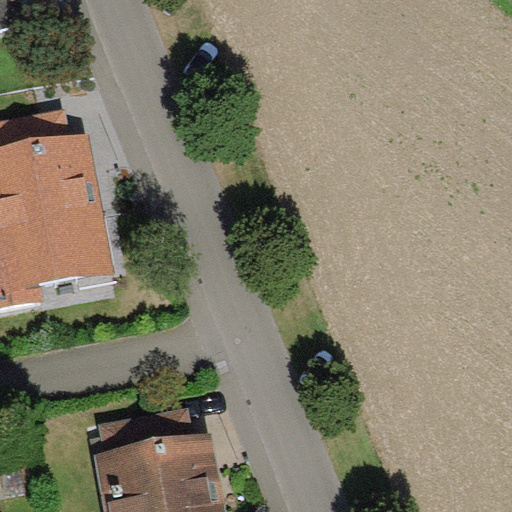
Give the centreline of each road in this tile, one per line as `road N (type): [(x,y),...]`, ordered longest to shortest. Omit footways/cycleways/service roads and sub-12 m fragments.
road 1 (residential): [(237,344),(99,0)]
road 2 (residential): [(237,344),(0,381)]
road 3 (residential): [(308,511),(237,344)]
